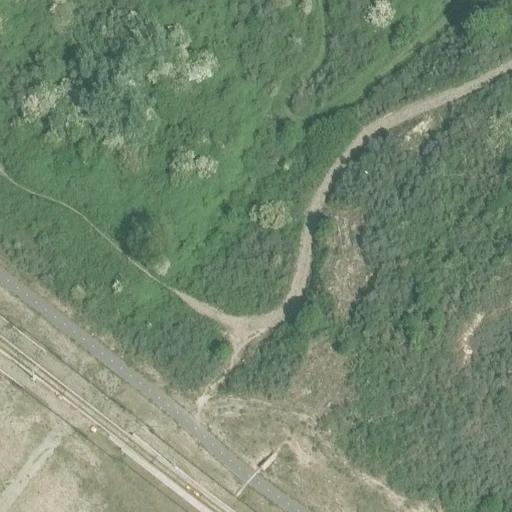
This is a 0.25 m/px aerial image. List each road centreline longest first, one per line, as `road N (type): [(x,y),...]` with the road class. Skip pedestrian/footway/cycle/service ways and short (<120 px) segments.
road 1 (unknown): [(511,61),(353,145),(306,226),(291,301),(244,329)]
road 2 (unknown): [(0,155),(244,329)]
